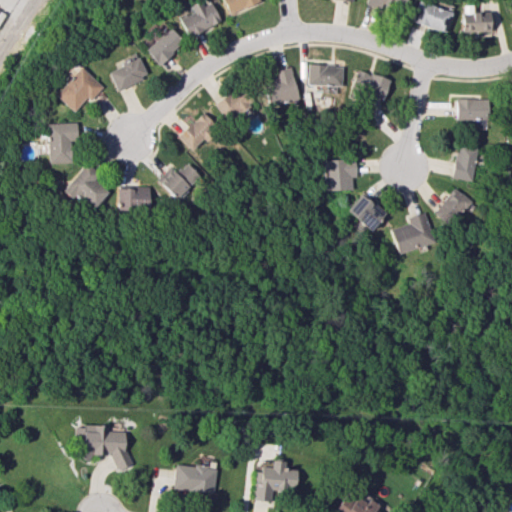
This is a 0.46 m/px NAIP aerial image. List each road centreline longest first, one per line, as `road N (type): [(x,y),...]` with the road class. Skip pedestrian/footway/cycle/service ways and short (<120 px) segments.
road 1 (residential): [(286,33),(223,54),(130,134)]
road 2 (residential): [(423,62),(346,34),(286,33)]
